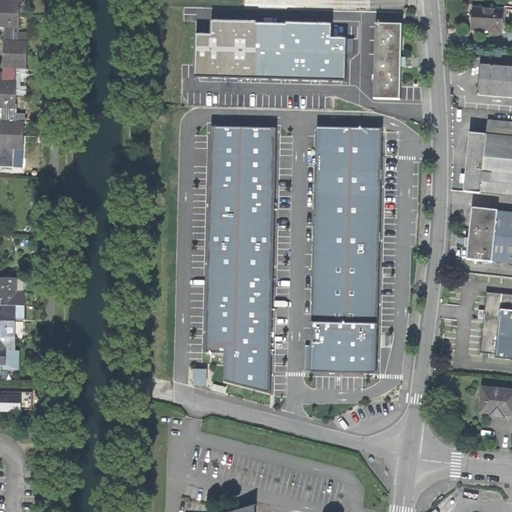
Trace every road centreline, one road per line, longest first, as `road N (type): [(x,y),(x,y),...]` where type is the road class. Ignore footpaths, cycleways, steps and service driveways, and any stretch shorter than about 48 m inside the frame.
road 1 (residential): [(429,0),(439,187),(408,456)]
road 2 (unclassified): [(408,456),(144,383)]
